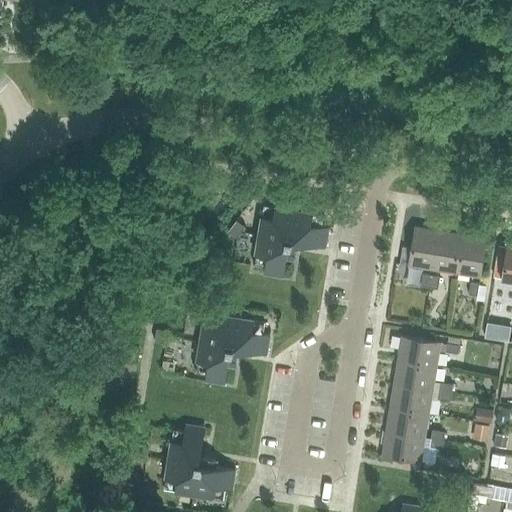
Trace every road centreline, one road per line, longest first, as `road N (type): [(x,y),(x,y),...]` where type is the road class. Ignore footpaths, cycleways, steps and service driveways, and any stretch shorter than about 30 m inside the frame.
road 1 (residential): [(355,322),(307,355),(291,462),(332,469),(350,351)]
road 2 (residential): [(382,158),(160,121),(99,122)]
road 3 (residential): [(355,322),(382,158)]
road 4 (residential): [(511,180),(382,158)]
